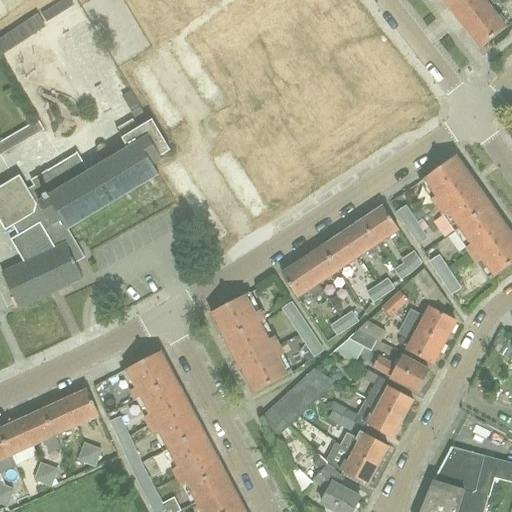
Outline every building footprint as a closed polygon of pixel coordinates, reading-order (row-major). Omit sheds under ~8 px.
[(283,34),(284,34),(260,0),(259,0),(242,13),(268,51),(269,50),(263,42),(280,30),(283,34)] [(288,0),(260,0),(284,34),(302,21),(305,25),(305,24),(288,0)] [(288,0),(305,24),(323,12),(314,0),(288,0)] [(464,27),(491,7),(485,0),(457,0),(448,7),(464,27)] [(506,28),(491,7),(464,27),(480,48),(506,28)] [(268,51),(242,13),(223,26),(249,64),(268,51)] [(0,49),(3,54),(45,27),(38,17),(0,41),(0,49)] [(249,64),(223,26),(205,38),(232,76),(249,64)] [(336,46),(326,53),(330,60),(340,53),(336,46)] [(330,60),(326,53),(316,60),(320,67),(330,60)] [(354,53),(347,57),(354,67),(361,63),(354,53)] [(341,62),(332,69),(336,75),(346,68),(341,62)] [(326,82),(336,75),(332,69),(322,76),(326,82)] [(288,79),(293,86),(303,79),(298,72),(288,79)] [(288,79),(279,86),(283,93),(293,86),(288,79)] [(387,82),(371,92),(391,123),(408,112),(387,82)] [(295,94),(300,101),(310,94),(305,87),(295,94)] [(391,123),(371,92),(355,103),(375,134),(391,123)] [(269,93),(260,100),(264,106),(274,99),(269,93)] [(300,101),(295,94),(285,101),(290,108),(300,101)] [(375,134),(355,103),(339,114),(359,144),(375,134)] [(359,144),(339,114),(335,108),(315,121),(339,158),(359,144)] [(254,123),(259,130),(269,123),(264,116),(254,123)] [(20,176),(0,187),(0,222),(5,232),(13,227),(18,236),(11,241),(24,264),(2,274),(19,309),(83,279),(76,264),(85,258),(68,230),(159,176),(153,166),(163,160),(161,157),(171,151),(153,120),(138,129),(133,120),(117,130),(128,150),(114,159),(107,147),(97,153),(104,164),(89,173),(77,153),(31,181),(37,190),(30,194),(20,176)] [(0,143),(0,156),(44,131),(38,121),(0,143)] [(339,158),(315,121),(293,135),(317,172),(339,158)] [(259,130),(254,123),(244,130),(249,137),(259,130)] [(293,135),(271,150),(295,186),(317,172),(293,135)] [(250,164),(274,201),(295,186),(271,150),(250,164)] [(438,207),(474,181),(456,157),(425,179),(437,196),(432,199),(438,207)] [(474,181),(438,207),(444,216),(449,212),(461,228),(491,206),(474,181)] [(418,246),(418,245),(428,239),(407,206),(396,213),(418,246)] [(473,256),(509,230),(491,206),(461,228),(473,245),(468,248),(473,256)] [(363,221),(379,245),(399,231),(383,208),(363,221)] [(343,234),(359,258),(379,245),(363,221),(343,234)] [(496,276),(511,264),(511,234),(509,230),(473,256),(479,264),(484,260),(496,276)] [(323,248),(339,271),(359,258),(343,234),(323,248)] [(303,261),(319,285),(339,271),(323,248),(303,261)] [(404,264),(395,270),(401,280),(412,273),(422,264),(414,252),(401,260),(404,264)] [(452,296),(461,288),(440,256),(430,263),(452,296)] [(324,294),(318,285),(319,285),(303,261),(283,274),(298,298),(310,290),(317,300),(324,294)] [(439,290),(425,270),(424,269),(412,280),(426,299),(439,290)] [(377,286),(384,297),(395,290),(388,279),(377,286)] [(384,297),(377,286),(367,293),(374,303),(384,297)] [(400,309),(401,308),(409,301),(400,292),(391,300),(400,309)] [(225,341),(265,320),(261,311),(256,313),(246,296),(212,314),(226,340),(225,341)] [(400,309),(391,300),(382,308),(391,318),(400,309)] [(325,351),(292,303),(282,309),(314,358),(325,351)] [(406,322),(421,330),(445,344),(457,322),(432,309),(427,319),(412,311),(406,322)] [(341,319),(348,329),(359,322),(353,311),(341,319)] [(337,337),(348,329),(341,319),(330,327),(337,337)] [(266,321),(265,320),(225,341),(234,357),(240,367),(241,366),(279,346),(275,337),(270,340),(261,323),(266,321)] [(434,365),(445,344),(421,330),(406,322),(399,334),(414,342),(409,351),(434,365)] [(368,323),(361,328),(374,335),(382,340),(387,332),(368,323)] [(361,328),(360,330),(349,340),(372,352),(377,342),(381,343),(382,340),(374,335),(361,328)] [(284,355),(279,346),(241,366),(240,367),(254,394),(289,376),(279,357),(284,355)] [(136,388),(131,391),(136,400),(173,380),(168,370),(170,369),(161,352),(127,370),(136,388)] [(418,393),(430,372),(403,358),(398,367),(381,358),(375,369),(393,379),(418,393)] [(318,400),(337,383),(314,370),(297,386),(318,400)] [(372,403),(378,406),(404,420),(414,401),(389,387),(391,384),(369,372),(364,380),(375,385),(367,400),(372,403)] [(145,418),(149,426),(189,405),(187,406),(182,396),(184,395),(183,393),(176,380),(174,381),(173,380),(136,400),(141,398),(150,415),(145,418)] [(279,402),(300,417),(318,400),(297,386),(279,402)] [(99,416),(87,391),(87,390),(65,400),(77,426),(99,416)] [(77,426),(65,400),(43,410),(55,436),(77,426)] [(331,410),(334,412),(347,419),(362,428),(365,429),(367,425),(393,439),(404,420),(378,406),(372,403),(367,400),(358,415),(348,410),(335,403),(331,410)] [(287,429),(290,427),(300,417),(279,402),(268,412),(287,429)] [(190,406),(189,405),(149,426),(154,435),(159,432),(169,450),(203,432),(195,417),(196,417),(195,416),(193,417),(187,407),(190,406)] [(33,446),(43,441),(55,436),(43,410),(21,420),(33,446)] [(268,412),(264,416),(276,440),(287,429),(268,412)] [(355,425),(362,428),(347,419),(334,412),(329,421),(339,426),(351,432),(355,425)] [(121,418),(111,422),(110,422),(126,460),(135,477),(153,511),(180,511),(181,511),(174,498),(163,505),(149,479),(134,446),(121,418)] [(33,446),(21,420),(0,429),(0,432),(11,456),(33,446)] [(0,460),(11,456),(0,432),(0,460)] [(211,446),(203,432),(169,450),(178,467),(173,470),(178,479),(217,458),(217,457),(215,458),(209,448),(211,447),(211,446)] [(353,452),(353,453),(379,466),(389,447),(363,434),(360,441),(348,434),(341,446),(353,452)] [(78,462),(96,468),(85,444),(84,444),(78,462)] [(102,451),(101,450),(85,444),(96,468),(102,451)] [(434,481),(466,491),(477,493),(487,458),(451,448),(434,481)] [(379,466),(353,453),(348,462),(345,460),(340,470),(368,486),(379,466)] [(201,509),(218,500),(214,493),(231,485),(223,470),(223,469),(223,468),(220,469),(215,459),(217,458),(178,479),(182,487),(187,484),(197,502),(201,509)] [(484,511),(495,479),(511,483),(511,464),(487,458),(477,493),(466,491),(459,511),(484,511)] [(34,481),(51,487),(41,464),(34,481)] [(51,487),(52,487),(58,470),(41,464),(51,487)] [(339,511),(353,511),(361,498),(338,485),(342,478),(328,466),(320,475),(332,486),(323,503),(339,511)] [(293,477),(302,494),(313,484),(300,472),(293,477)] [(459,511),(466,491),(434,481),(433,482),(420,511),(459,511)] [(0,484),(0,490),(8,507),(14,490),(0,484)] [(243,511),(242,509),(244,507),(243,506),(235,491),(231,485),(214,493),(218,500),(201,509),(201,511),(243,511)]
